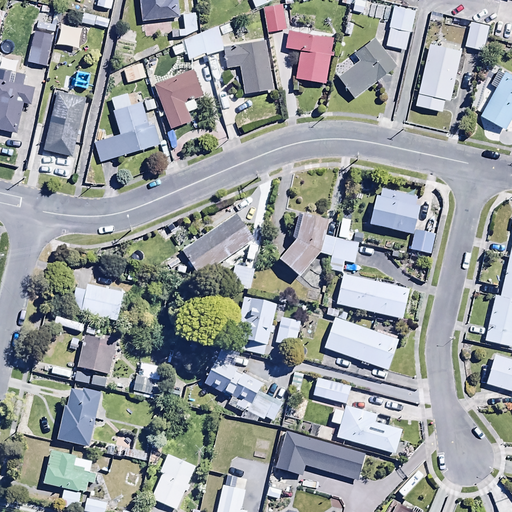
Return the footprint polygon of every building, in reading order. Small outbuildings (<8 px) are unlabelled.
[(112,0),(96,0),(95,6),(110,9),(112,0)] [(138,0),(141,20),(180,16),(177,0),(138,0)] [(350,0),(350,2),(353,2),(351,11),(362,12),(364,2),(363,0),(350,0)] [(283,4),(263,5),(265,31),(285,29),(283,4)] [(413,9),(392,4),(384,44),(405,49),(413,9)] [(186,35),(196,30),(194,13),(182,14),(183,29),(177,29),(178,35),(186,35)] [(487,25),(469,21),(463,47),(482,51),(487,25)] [(186,61),(189,69),(191,68),(193,73),(209,67),(205,55),(222,49),(217,26),(181,40),(189,60),(186,61)] [(54,34),(34,29),(27,62),(47,67),(54,34)] [(287,29),(284,47),(299,50),(294,78),(323,83),(332,36),(287,29)] [(337,51),(343,53),(345,48),(347,48),(350,37),(341,35),(337,51)] [(358,61),(336,78),(353,99),(395,65),(371,37),(351,53),(358,61)] [(241,93),(267,90),(268,95),(278,94),(273,62),(267,63),(264,40),(222,46),(226,68),(237,66),(241,93)] [(414,106),(439,112),(442,99),(449,100),(461,49),(429,41),(414,106)] [(134,43),(122,42),(121,60),(133,60),(134,43)] [(140,61),(147,76),(160,71),(154,56),(140,61)] [(122,70),(126,84),(144,78),(140,64),(122,70)] [(0,129),(16,133),(22,104),(29,105),(37,69),(23,66),(22,73),(0,68),(0,129)] [(153,97),(156,95),(170,129),(190,121),(186,112),(195,108),(191,100),(201,96),(191,70),(171,78),(167,68),(160,71),(147,76),(145,77),(153,97)] [(511,78),(496,69),(488,84),(494,87),(478,116),(504,130),(511,116),(511,78)] [(83,97),(55,91),(42,149),(70,155),(83,97)] [(99,163),(158,143),(156,137),(163,135),(157,116),(146,120),(140,102),(130,105),(125,92),(107,98),(119,133),(92,143),(99,163)] [(151,98),(142,102),(146,113),(156,109),(151,98)] [(417,197),(380,189),(378,196),(374,195),(367,225),(411,235),(417,206),(415,205),(417,197)] [(235,213),(180,250),(198,277),(253,239),(235,213)] [(300,213),(300,215),(296,214),(290,237),(295,238),(277,259),(298,276),(318,253),(322,234),(326,219),(300,213)] [(511,213),(511,214),(509,228),(511,228),(511,234),(498,296),(493,294),(483,340),(511,346),(511,344),(511,213)] [(433,235),(413,230),(408,249),(429,254),(433,235)] [(334,236),(322,234),(318,253),(329,256),(334,236)] [(327,270),(340,272),(342,262),(353,264),(358,244),(334,239),(327,270)] [(129,264),(139,267),(142,253),(132,251),(129,264)] [(139,267),(129,264),(126,280),(136,282),(139,267)] [(253,268),(233,265),(229,287),(249,290),(253,268)] [(408,290),(340,275),(334,305),(401,320),(408,290)] [(85,285),(84,291),(73,289),(71,300),(82,302),(80,316),(115,322),(121,292),(85,285)] [(273,325),(270,325),(274,305),(241,299),(234,339),(267,345),(269,334),(271,334),(273,325)] [(344,322),(346,315),(326,308),(324,315),(333,318),(322,349),(386,370),(397,340),(344,322)] [(299,322),(279,318),(274,343),(293,348),(299,322)] [(117,342),(83,334),(75,367),(109,375),(117,342)] [(511,360),(493,354),(484,381),(511,390),(511,360)] [(246,421),(256,422),(258,417),(263,420),(264,418),(273,422),(281,403),(256,392),(260,382),(212,362),(202,385),(221,393),(222,391),(231,395),(227,405),(242,411),(239,418),(246,421)] [(153,380),(158,381),(160,367),(137,363),(135,376),(153,380)] [(302,373),(292,372),(289,390),(299,392),(302,373)] [(149,397),(153,380),(135,376),(131,393),(149,397)] [(316,378),(315,382),(311,381),(309,388),(313,389),(312,395),(343,404),(348,386),(316,378)] [(65,405),(63,404),(55,439),(87,446),(99,392),(80,388),(80,390),(69,387),(65,405)] [(344,405),(342,412),(333,409),(329,422),(338,425),(334,437),(393,454),(400,430),(374,423),(376,414),(344,405)] [(256,422),(246,421),(235,479),(261,484),(264,470),(273,471),(281,427),(256,422)] [(363,453),(285,430),(275,467),(302,475),(305,465),(355,480),(363,453)] [(124,448),(122,457),(144,462),(146,454),(124,448)] [(90,461),(49,451),(41,483),(62,488),(58,505),(76,510),(80,492),(85,493),(87,483),(93,484),(96,475),(87,473),(90,461)] [(186,484),(194,466),(165,453),(157,472),(160,473),(149,498),(176,510),(185,491),(187,492),(190,486),(186,484)] [(244,490),(220,485),(214,511),(244,511),(245,510),(240,509),(244,490)] [(102,511),(104,502),(85,499),(83,511),(102,511)]
